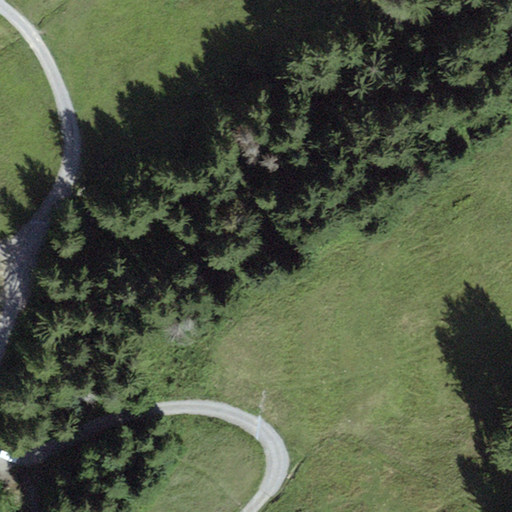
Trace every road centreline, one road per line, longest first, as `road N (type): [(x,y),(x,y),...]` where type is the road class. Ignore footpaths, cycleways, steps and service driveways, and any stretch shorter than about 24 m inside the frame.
road 1 (track): [(0,18),(73,143),(0,376)]
road 2 (track): [(0,459),(32,459),(149,412),(202,409),(266,437),(281,458),(274,489),(255,511)]
